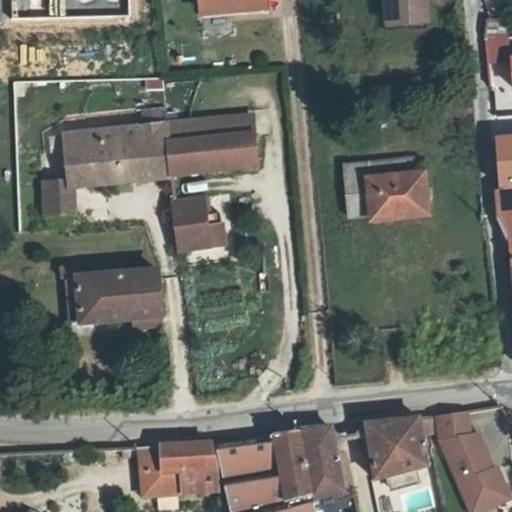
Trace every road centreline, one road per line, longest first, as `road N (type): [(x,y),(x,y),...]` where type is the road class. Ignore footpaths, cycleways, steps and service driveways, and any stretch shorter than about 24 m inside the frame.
road 1 (residential): [(0,431),(257,422),(511,387)]
road 2 (unknown): [(290,0),(330,412)]
road 3 (residential): [(511,384),(475,0)]
road 4 (unknown): [(195,424),(166,210)]
